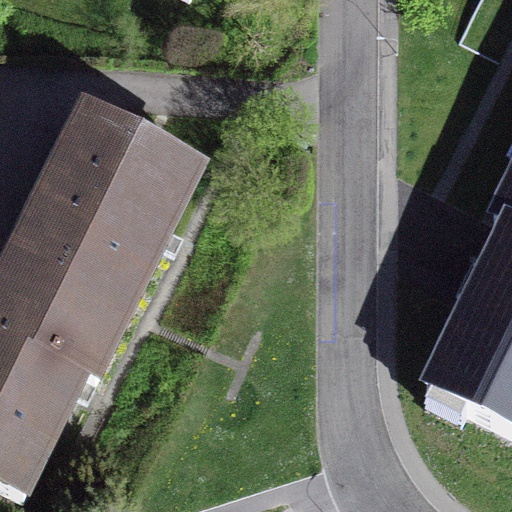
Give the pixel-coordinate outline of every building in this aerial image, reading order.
[(511,0),(483,0),(478,11),(460,47),(511,72),(511,0)] [(92,124),(14,285),(122,336),(199,176),(92,124)] [(510,238),(511,238),(511,197),(496,230),(510,238)] [(511,238),(510,238),(429,399),(511,440),(511,238)] [(122,336),(14,285),(0,314),(0,494),(25,507),(84,384),(96,390),(122,336)]
